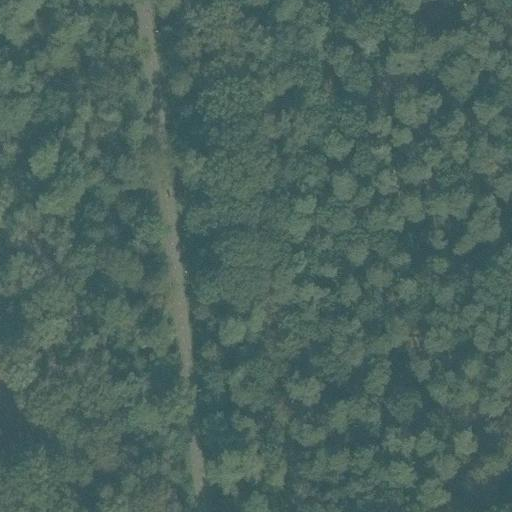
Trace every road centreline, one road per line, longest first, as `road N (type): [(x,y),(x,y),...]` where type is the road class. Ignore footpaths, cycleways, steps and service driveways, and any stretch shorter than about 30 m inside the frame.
road 1 (track): [(295,511),(237,0)]
road 2 (track): [(0,202),(58,292),(99,380),(138,511)]
